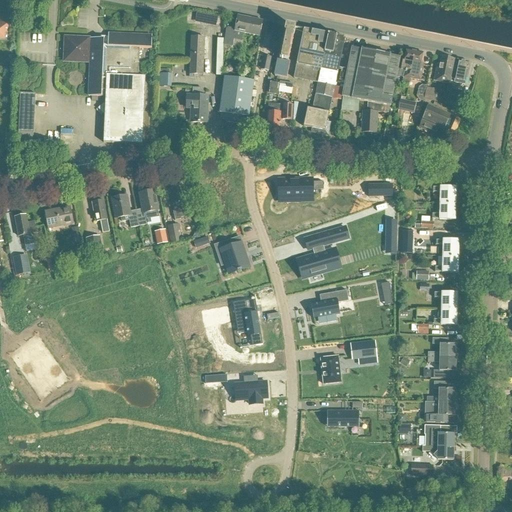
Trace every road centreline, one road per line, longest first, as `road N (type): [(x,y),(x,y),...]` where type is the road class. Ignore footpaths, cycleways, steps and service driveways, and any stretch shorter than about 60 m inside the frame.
road 1 (tertiary): [(488,511),(491,164)]
road 2 (tertiary): [(502,75),(488,58),(196,0)]
road 3 (residential): [(248,151),(250,197),(285,323),(287,461)]
road 4 (unclassified): [(0,196),(248,151)]
road 5 (unclassified): [(248,151),(491,164)]
